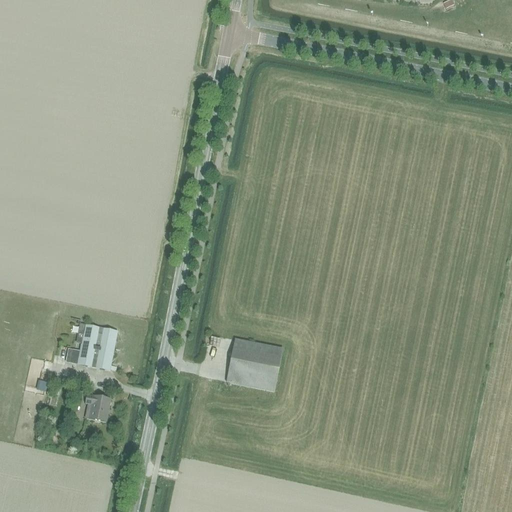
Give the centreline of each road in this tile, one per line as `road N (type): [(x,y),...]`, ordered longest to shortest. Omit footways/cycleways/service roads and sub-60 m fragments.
road 1 (tertiary): [(134,511),(229,33)]
road 2 (residential): [(511,90),(229,33)]
